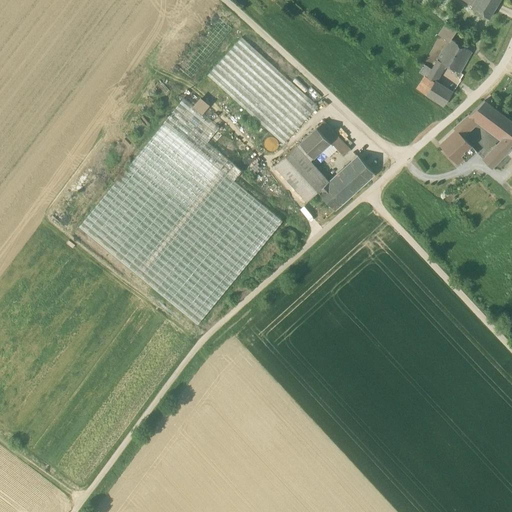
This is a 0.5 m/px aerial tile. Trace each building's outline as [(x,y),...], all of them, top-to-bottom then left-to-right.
[(488,19),(494,10),(478,0),(473,8),(488,19)] [(494,10),(498,4),(491,0),(477,0),(478,0),(494,10)] [(438,36),(448,42),(450,39),(443,36),(449,28),(445,25),(438,36)] [(456,33),(449,28),(443,36),(450,39),(451,40),(456,33)] [(207,77),(283,145),(317,107),(241,38),(207,77)] [(444,65),(459,74),(471,52),(464,48),(463,50),(454,45),(455,42),(451,40),(450,39),(448,42),(437,61),(444,65)] [(427,78),(434,83),(436,78),(444,65),(437,61),(432,70),(427,78)] [(424,76),(427,78),(432,70),(423,65),(418,73),(424,76)] [(416,87),(418,89),(427,78),(424,76),(416,87)] [(418,89),(426,94),(434,83),(427,78),(418,89)] [(292,83),(304,93),(308,89),(296,79),(292,83)] [(452,94),(439,85),(434,83),(426,94),(426,95),(444,106),(452,94)] [(200,97),(193,106),(202,114),(210,105),(200,97)] [(184,99),(164,123),(198,152),(206,142),(207,142),(219,127),(202,114),(193,106),(184,99)] [(479,122),(495,135),(510,120),(484,101),(469,115),(479,122)] [(455,130),(462,137),(479,122),(469,115),(453,128),(455,130)] [(483,159),(491,167),(505,153),(510,147),(509,146),(511,142),(511,121),(510,120),(495,135),(501,140),(483,159)] [(323,121),(316,128),(330,143),(332,145),(332,144),(337,150),(343,156),(350,150),(323,121)] [(242,171),(207,142),(206,142),(198,152),(164,123),(78,228),(197,325),(283,221),(234,181),(242,171)] [(318,154),(330,143),(316,128),(299,143),(313,158),(318,154)] [(439,145),(457,164),(462,159),(465,163),(477,152),(462,137),(455,130),(439,145)] [(273,153),(277,150),(278,146),(277,142),(274,139),(270,138),(266,140),(263,143),(263,147),(265,151),(269,153),(273,153)] [(306,202),(317,192),(329,181),(310,161),(313,158),(299,143),(274,166),(306,202)] [(330,143),(318,154),(325,161),(337,150),(332,144),(332,145),(330,143)] [(357,156),(329,181),(317,192),(335,211),(375,175),(357,156)] [(449,193),(443,198),(448,203),(454,199),(449,193)] [(291,251),(295,247),(297,241),(296,236),(293,231),(287,229),(282,230),(277,234),(275,239),(276,245),(280,249),(285,251),(291,251)]
